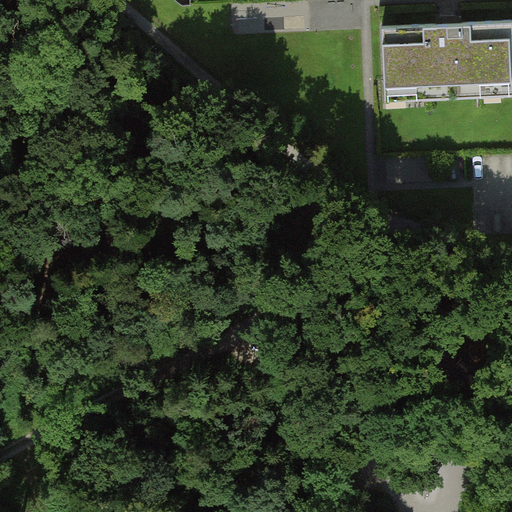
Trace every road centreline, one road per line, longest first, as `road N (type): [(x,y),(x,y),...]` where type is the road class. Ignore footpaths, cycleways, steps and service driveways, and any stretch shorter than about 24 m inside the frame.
road 1 (track): [(118,0),(395,226),(511,286)]
road 2 (track): [(0,433),(395,226)]
